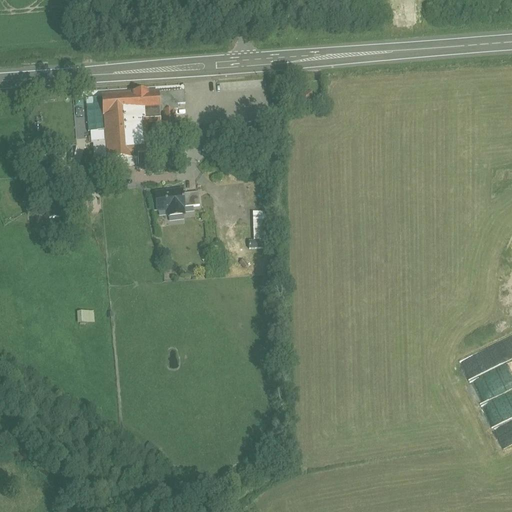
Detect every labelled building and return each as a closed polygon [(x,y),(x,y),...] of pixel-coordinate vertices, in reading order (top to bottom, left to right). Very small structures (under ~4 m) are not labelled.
[(148,94),(134,95),(102,97),(104,118),(99,118),(97,121),(98,133),(91,133),(92,145),(95,145),(95,160),(92,164),(92,169),(96,172),(101,172),(105,168),(134,166),(134,154),(148,153),(146,125),(161,124),(160,108),(162,108),(163,112),(175,111),(178,111),(178,105),(186,105),(185,91),(148,94)] [(311,94),(299,95),(300,107),(312,106),(311,94)] [(73,99),(40,102),(43,136),(52,135),(53,149),(77,147),(76,140),(85,139),(84,133),(76,134),(73,99)] [(175,111),(163,112),(167,163),(179,163),(175,111)] [(253,243),(270,242),(269,184),(245,184),(246,206),(252,206),(253,243)] [(86,191),(74,192),(76,216),(88,215),(86,191)] [(182,192),(156,195),(158,211),(174,210),(175,216),(184,215),(183,208),(184,208),(183,195),(182,192)] [(199,193),(183,195),(184,208),(200,206),(199,193)] [(60,197),(43,198),(43,207),(49,206),(50,218),(53,218),(53,219),(55,219),(55,218),(63,217),(62,205),(61,205),(60,197)] [(95,324),(94,312),(78,313),(78,325),(95,324)]
